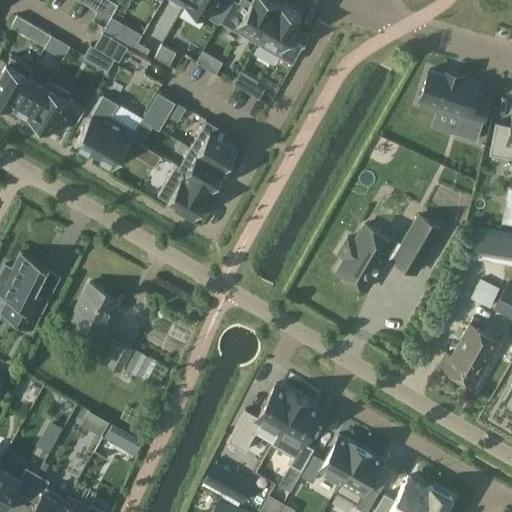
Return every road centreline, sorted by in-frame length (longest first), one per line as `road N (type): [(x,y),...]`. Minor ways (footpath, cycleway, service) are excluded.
road 1 (residential): [(511,460),(0,158)]
road 2 (residential): [(339,4),(209,234)]
road 3 (residential): [(341,403),(490,488)]
road 4 (residential): [(372,16),(511,63)]
